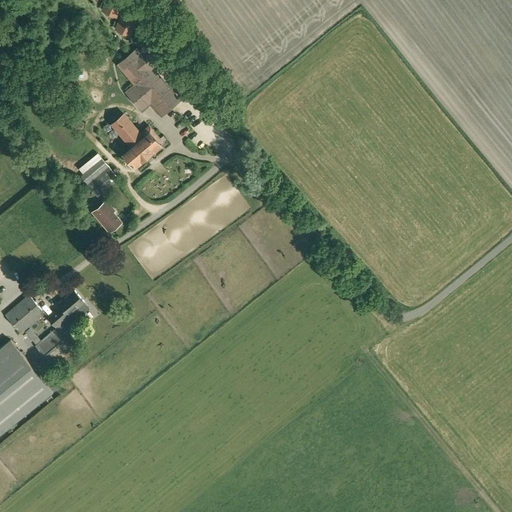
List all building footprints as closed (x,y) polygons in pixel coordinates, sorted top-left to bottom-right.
[(105,0),(101,10),(117,17),(125,0),(105,0)] [(114,29),(131,36),(139,18),(123,11),(114,29)] [(151,104),(161,117),(182,99),(156,69),(166,61),(149,41),(139,49),(137,47),(117,64),(133,84),(125,91),(142,111),(151,104)] [(124,152),(135,166),(161,144),(147,127),(140,133),(124,113),(112,123),(132,146),(124,152)] [(80,175),(98,196),(119,178),(98,152),(79,168),(83,173),(80,175)] [(167,182),(169,176),(162,173),(160,180),(167,182)] [(173,184),(179,181),(177,175),(170,177),(173,184)] [(92,211),(109,231),(122,221),(114,211),(115,210),(106,199),(92,211)] [(72,312),(76,317),(79,317),(87,310),(87,308),(83,302),(84,301),(74,290),(54,307),(56,309),(48,316),(57,326),(35,345),(52,365),(82,339),(65,320),(72,314),(71,313),(72,312)] [(5,314),(21,333),(45,313),(29,294),(5,314)] [(0,316),(0,335),(8,329),(6,326),(7,326),(0,316)] [(0,348),(0,435),(54,392),(12,340),(0,348)] [(45,375),(49,372),(41,361),(37,364),(45,375)]
